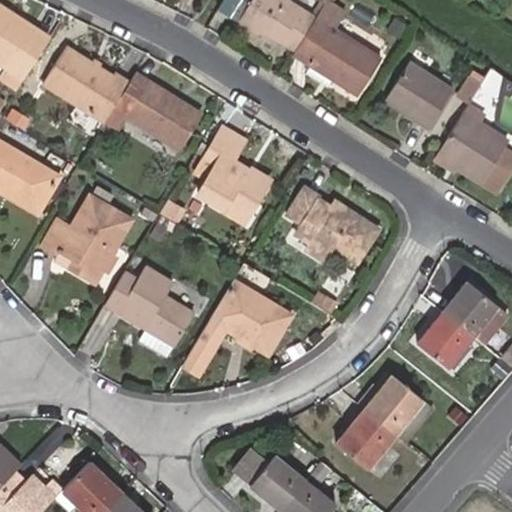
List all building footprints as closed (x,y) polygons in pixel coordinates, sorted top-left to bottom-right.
[(225,0),(218,11),(237,25),(239,22),(253,0),(225,0)] [(296,50),(315,21),(310,18),(281,0),(253,0),(239,22),(262,37),(266,32),(296,50)] [(317,18),(324,6),(319,3),(310,18),(315,21),(317,18)] [(324,6),(317,18),(333,28),(342,13),(326,3),(324,6)] [(0,59),(22,72),(42,39),(30,32),(33,27),(16,17),(12,22),(0,13),(0,9),(1,8),(0,7),(0,59)] [(16,17),(1,8),(0,9),(0,13),(12,22),(16,17)] [(383,59),(317,18),(315,21),(296,50),(293,54),(312,67),(331,79),(358,96),(383,59)] [(394,20),(389,28),(402,36),(407,27),(394,20)] [(42,39),(45,35),(33,27),(30,32),(42,39)] [(43,81),(103,119),(105,117),(125,84),(64,46),(43,81)] [(385,100),(430,130),(455,90),(410,62),(385,100)] [(326,86),(331,79),(312,67),(308,74),(326,86)] [(143,81),(131,75),(125,84),(105,117),(116,125),(124,113),(177,146),(194,118),(171,103),(175,98),(145,79),(143,81)] [(474,99),(483,84),(471,77),(462,91),(474,99)] [(469,105),(474,99),(462,91),(458,98),(469,105)] [(171,103),(194,118),(198,112),(175,98),(171,103)] [(27,116),(12,107),(7,117),(22,126),(27,116)] [(510,141),(465,113),(440,153),(501,191),(511,173),(511,169),(498,161),(507,146),(510,141)] [(247,176),(251,169),(235,159),(247,140),(225,126),(205,157),(215,164),(198,192),(225,210),(229,204),(247,216),(265,187),(247,176)] [(9,178),(44,200),(60,174),(0,138),(0,182),(5,185),(9,178)] [(511,149),(507,146),(498,161),(511,169),(511,149)] [(269,181),(251,169),(247,176),(265,187),(269,181)] [(40,206),(44,200),(9,178),(5,185),(40,206)] [(353,216),(339,206),(314,187),(291,219),(301,227),(299,230),(312,239),(308,245),(328,260),(337,248),(360,264),(381,232),(355,213),(353,216)] [(131,220),(92,195),(70,229),(57,220),(43,244),(56,252),(58,249),(77,261),(73,269),(93,281),(131,220)] [(185,207),(170,197),(161,211),(178,221),(185,207)] [(341,203),(339,206),(353,216),(355,213),(341,203)] [(229,204),(225,210),(244,222),(247,216),(229,204)] [(168,225),(158,220),(150,234),(160,239),(168,225)] [(312,239),(299,230),(295,236),(308,245),(312,239)] [(77,261),(58,249),(56,252),(53,257),(73,269),(77,261)] [(136,279),(123,271),(103,302),(174,346),(192,314),(164,296),(171,284),(144,267),(136,279)] [(288,317),(233,281),(210,317),(184,360),(201,371),(228,329),(268,355),(288,322),(288,317)] [(441,313),(470,336),(484,319),(493,326),(503,313),(465,284),(441,313)] [(333,297),(319,288),(312,299),(326,308),(333,297)] [(445,367),(470,336),(441,313),(417,343),(445,367)] [(493,326),(484,319),(470,336),(479,343),(493,326)] [(364,408),(393,432),(420,398),(391,376),(364,408)] [(365,467),(393,432),(364,408),(336,443),(365,467)] [(0,485),(19,465),(0,444),(0,485)] [(235,471),(250,484),(270,461),(254,448),(235,471)] [(281,510),(305,481),(274,456),(270,461),(250,484),(281,510)] [(322,460),(310,475),(319,483),(331,468),(322,460)] [(81,511),(100,511),(121,491),(89,461),(60,491),(63,494),(73,504),(81,511)] [(0,486),(0,511),(38,511),(53,498),(30,476),(10,496),(0,486)] [(327,511),(334,504),(305,481),(281,510),(283,511),(327,511)] [(143,511),(121,491),(100,511),(143,511)] [(73,504),(63,494),(56,501),(67,511),(73,504)]
